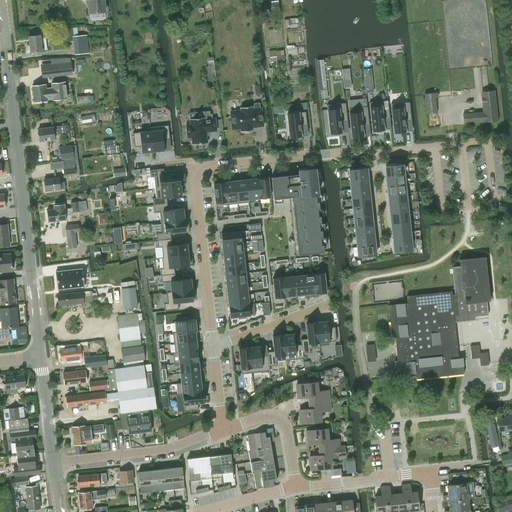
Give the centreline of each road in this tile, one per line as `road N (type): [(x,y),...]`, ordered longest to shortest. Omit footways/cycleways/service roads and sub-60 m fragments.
road 1 (residential): [(40,356),(0,0)]
road 2 (residential): [(192,167),(488,140)]
road 3 (residential): [(212,344),(192,167)]
road 4 (residential): [(222,430),(169,450),(53,463)]
road 5 (residential): [(297,488),(284,422),(268,413),(222,430)]
road 6 (residential): [(328,304),(212,344)]
